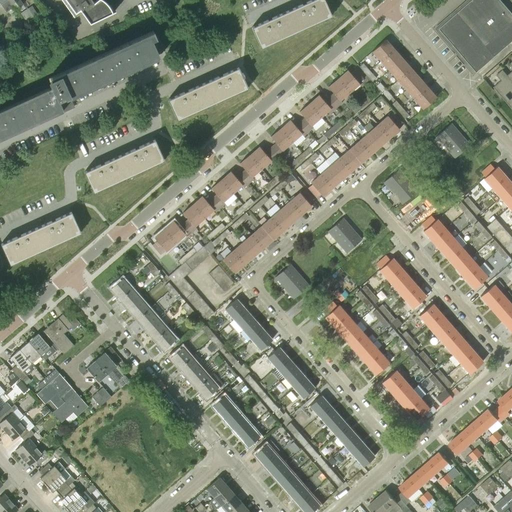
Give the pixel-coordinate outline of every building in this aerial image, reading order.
[(13,7),(8,0),(0,0),(0,2),(7,12),(13,7)] [(20,0),(8,0),(13,7),(14,7),(16,10),(24,4),(20,0)] [(60,0),(71,14),(79,9),(89,23),(112,12),(111,10),(110,7),(109,5),(107,4),(106,2),(103,0),(60,0)] [(287,11),(297,31),(331,15),(324,0),(311,0),(307,2),(306,1),(304,2),(302,3),(302,4),(287,11)] [(511,22),(511,13),(500,0),(472,0),(440,28),(468,61),(511,22)] [(28,20),(37,14),(32,6),(24,11),(23,13),(28,20)] [(297,31),(287,11),(272,18),(272,17),(269,18),(268,19),(268,20),(252,27),(261,47),(297,31)] [(511,22),(468,61),(477,72),(511,41),(511,22)] [(0,113),(0,135),(69,105),(72,103),(69,95),(158,54),(152,39),(156,37),(154,33),(150,35),(50,80),(54,89),(0,113)] [(381,61),(394,49),(386,39),(372,51),(381,61)] [(394,49),(381,61),(389,70),(403,59),(394,49)] [(403,59),(389,70),(398,80),(411,68),(403,59)] [(366,74),(370,70),(363,63),(359,67),(366,74)] [(203,83),(213,103),(248,87),(243,77),(244,76),(243,73),(241,74),(238,67),(223,74),(222,73),(220,74),(218,75),(219,76),(203,83)] [(411,68),(398,80),(406,90),(420,78),(411,68)] [(338,79),(350,92),(359,84),(359,83),(363,79),(355,69),(351,73),(348,70),(338,79)] [(370,70),(366,74),(373,81),(377,77),(370,70)] [(493,90),(501,99),(502,98),(501,98),(502,97),(511,108),(511,107),(511,80),(508,75),(503,70),(497,75),(501,80),(494,87),(495,88),(493,90)] [(420,78),(406,90),(414,99),(428,87),(420,78)] [(329,97),(337,107),(342,102),(340,100),(350,92),(338,79),(328,87),(334,93),(329,97)] [(383,93),(387,89),(380,82),(376,86),(383,93)] [(213,103),(203,83),(188,90),(187,89),(185,90),(183,91),(184,92),(168,99),(178,119),(213,103)] [(428,87),(414,99),(423,109),(436,97),(428,87)] [(393,97),(387,89),(383,93),(389,101),(393,97)] [(309,103),(321,117),(330,109),(332,111),(337,107),(329,97),(324,101),(319,95),(309,103)] [(360,103),(364,107),(371,100),(367,96),(360,103)] [(399,111),(402,108),(396,101),(392,104),(399,111)] [(366,109),(369,113),(377,106),(374,102),(366,109)] [(300,122),(309,132),(313,127),(312,125),(321,117),(309,103),(299,112),(305,118),(300,122)] [(364,107),(360,103),(352,110),(356,114),(364,107)] [(409,116),(402,108),(399,111),(405,119),(409,116)] [(369,113),(366,109),(358,115),(361,119),(369,113)] [(388,116),(378,124),(390,138),(400,129),(397,127),(402,123),(394,113),(389,117),(388,116)] [(346,126),(350,129),(357,123),(354,119),(346,126)] [(280,128),(292,142),(302,134),(303,136),(309,132),(300,122),(296,126),(290,120),(280,128)] [(331,128),(335,132),(342,125),(339,121),(331,128)] [(445,147),(460,134),(451,123),(436,137),(445,147)] [(390,138),(378,124),(369,133),(380,146),(390,138)] [(350,129),(346,126),(339,132),(343,136),(350,129)] [(271,148),(279,157),(285,152),(283,150),(292,142),(280,128),(271,137),(276,143),(271,148)] [(335,132),(331,128),(324,134),(327,138),(335,132)] [(380,146),(369,133),(359,141),(371,154),(380,146)] [(460,134),(445,147),(455,158),(470,145),(460,134)] [(327,142),(330,146),(337,139),(334,136),(327,142)] [(119,156),(128,176),(164,160),(154,140),(139,147),(138,146),(134,148),(135,149),(119,156)] [(371,154),(359,141),(350,149),(361,163),(371,154)] [(330,146),(327,142),(319,149),(322,152),(330,146)] [(250,155),(261,168),(271,160),(273,162),(279,157),(271,148),(265,153),(259,146),(250,155)] [(302,153),(306,157),(313,150),(310,146),(302,153)] [(361,163),(350,149),(340,158),(352,171),(361,163)] [(306,157),(302,153),(295,160),(299,164),(306,157)] [(308,159),(311,163),(318,156),(315,153),(308,159)] [(241,173),(249,183),(254,179),(252,177),(261,168),(250,155),(240,163),(245,170),(241,173)] [(128,176),(119,156),(104,163),(104,162),(99,164),(100,165),(85,172),(94,192),(128,176)] [(352,171),(340,158),(330,166),(342,179),(352,171)] [(311,163),(308,159),(300,166),(304,169),(311,163)] [(506,176),(497,166),(495,169),(491,164),(481,172),(485,177),(484,178),(492,188),(506,176)] [(342,179),(330,166),(321,174),(332,188),(342,179)] [(393,193),(408,180),(399,169),(384,182),(393,193)] [(221,180),(233,193),(242,185),(244,187),(249,183),(241,173),(236,177),(231,171),(221,180)] [(279,173),(271,180),(275,184),(283,177),(279,173)] [(278,185),(281,189),(288,183),(296,179),(291,173),(278,185)] [(332,188),(321,174),(311,183),(312,184),(308,188),(316,197),(321,194),(323,196),(332,188)] [(511,183),(506,176),(492,188),(500,197),(511,187),(511,183)] [(212,198),(220,208),(225,204),(223,201),(233,193),(221,180),(211,188),(217,194),(212,198)] [(275,184),(271,180),(264,186),(268,190),(275,184)] [(408,180),(393,193),(403,204),(418,190),(408,180)] [(281,189),(278,185),(269,192),(273,196),(281,189)] [(511,187),(500,197),(509,207),(511,204),(511,187)] [(290,201),(302,214),(312,206),(309,203),(314,200),(306,190),(301,194),(300,193),(290,201)] [(192,204),(204,218),(214,210),(216,212),(220,208),(212,198),(208,202),(202,196),(192,204)] [(258,202),(261,206),(269,199),(265,196),(258,202)] [(470,207),(474,204),(467,196),(464,199),(470,207)] [(243,205),(247,209),(254,202),(250,198),(243,205)] [(302,214),(290,201),(281,209),(292,223),(302,214)] [(254,212),(261,206),(258,202),(251,209),(254,212)] [(464,213),(468,209),(461,202),(457,205),(464,213)] [(184,223),(192,233),(197,228),(195,226),(204,218),(192,204),(183,213),(188,219),(184,223)] [(474,204),(470,207),(477,215),(481,212),(474,204)] [(247,209),(243,205),(236,211),(239,215),(247,209)] [(292,223),(281,209),(271,218),(283,231),(292,223)] [(468,209),(464,213),(471,220),(469,221),(471,223),(476,219),(468,209)] [(36,228),(45,248),(80,232),(71,212),(55,219),(55,218),(51,220),(51,221),(36,228)] [(238,219),(242,223),(249,216),(246,213),(238,219)] [(426,229),(423,231),(432,241),(445,229),(437,219),(435,220),(431,216),(422,224),(426,229)] [(283,231),(271,218),(261,226),(273,240),(283,231)] [(328,231),(337,242),(352,228),(343,218),(328,231)] [(242,223),(238,219),(231,226),(234,229),(242,223)] [(487,226),(493,234),(502,226),(496,219),(487,226)] [(192,233),(184,223),(179,227),(173,221),(164,229),(176,243),(185,235),(187,237),(192,233)] [(475,225),(481,232),(485,229),(478,221),(475,225)] [(214,229),(218,233),(225,227),(222,223),(214,229)] [(273,240),(261,226),(252,234),(264,248),(273,240)] [(502,226),(493,234),(502,243),(511,236),(502,226)] [(45,248),(36,228),(21,235),(20,234),(16,236),(17,237),(1,244),(10,264),(45,248)] [(352,228),(337,242),(347,253),(362,239),(352,228)] [(176,243),(164,229),(154,237),(157,241),(152,245),(161,254),(165,250),(166,251),(176,243)] [(218,233),(214,229),(207,236),(210,240),(218,233)] [(227,229),(220,235),(223,239),(230,233),(227,229)] [(440,250),(454,238),(445,229),(432,241),(440,250)] [(485,229),(481,232),(488,240),(492,236),(485,229)] [(264,248),(252,234),(242,243),(254,256),(264,248)] [(223,239),(220,235),(212,242),(211,241),(204,247),(210,254),(215,250),(214,248),(223,239)] [(511,237),(511,236),(502,243),(510,253),(511,251),(511,237)] [(448,260),(462,248),(454,238),(440,250),(448,260)] [(491,243),(498,251),(501,247),(495,240),(491,243)] [(254,256),(242,243),(233,251),(244,265),(254,256)] [(198,250),(206,258),(210,254),(204,247),(203,246),(198,250)] [(193,247),(186,254),(189,258),(194,254),(197,251),(193,247)] [(501,247),(498,251),(504,258),(508,255),(501,247)] [(457,269),(471,258),(462,248),(448,260),(457,269)] [(194,254),(201,262),(206,258),(198,250),(197,251),(194,254)] [(244,265),(233,251),(223,260),(235,273),(244,265)] [(189,258),(186,254),(178,261),(182,264),(185,262),(189,258)] [(189,258),(197,266),(201,262),(194,254),(189,258)] [(379,270),(387,280),(401,268),(393,258),(390,260),(386,256),(376,264),(381,268),(379,270)] [(185,262),(192,270),(197,266),(189,258),(185,262)] [(465,279),(479,267),(471,258),(457,269),(465,279)] [(151,271),(155,267),(151,262),(146,265),(151,271)] [(188,274),(192,270),(185,262),(182,264),(180,265),(188,274)] [(284,288),(300,275),(290,264),(275,277),(284,288)] [(188,274),(180,265),(168,277),(174,284),(182,276),(184,278),(188,274)] [(213,278),(222,270),(219,265),(209,273),(213,278)] [(155,267),(151,271),(155,276),(160,272),(155,267)] [(479,267),(465,279),(474,289),(487,277),(479,267)] [(401,268),(387,280),(396,289),(409,277),(401,268)] [(217,282),(226,274),(222,270),(213,278),(217,282)] [(220,287),(230,278),(226,274),(217,282),(220,287)] [(300,275),(284,288),(294,299),(309,285),(300,275)] [(179,289),(187,282),(184,278),(182,276),(174,284),(179,289)] [(409,277),(396,289),(404,299),(418,287),(409,277)] [(120,299),(131,289),(122,278),(111,288),(120,299)] [(230,278),(220,287),(224,291),(234,283),(230,278)] [(165,286),(169,291),(173,287),(169,282),(165,286)] [(183,294),(191,286),(187,282),(179,289),(183,294)] [(489,306),(502,294),(494,284),(480,296),(489,306)] [(362,289),(369,296),(373,292),(366,285),(362,289)] [(186,298),(195,291),(191,286),(183,294),(186,298)] [(173,287),(169,291),(173,296),(178,292),(173,287)] [(418,287),(404,299),(412,308),(426,296),(418,287)] [(131,289),(120,299),(129,309),(140,299),(131,289)] [(363,301),(367,298),(360,290),(356,294),(363,301)] [(190,302),(199,295),(195,291),(186,298),(190,302)] [(373,292),(369,296),(375,303),(379,300),(373,292)] [(497,316),(511,304),(502,294),(489,306),(497,316)] [(194,307),(202,299),(199,295),(190,302),(194,307)] [(367,298),(363,301),(369,309),(373,305),(367,298)] [(140,299),(129,309),(138,319),(149,309),(140,299)] [(206,304),(202,299),(194,307),(198,311),(206,304)] [(234,319),(245,309),(236,299),(225,309),(234,319)] [(421,301),(412,308),(415,312),(424,304),(421,301)] [(182,306),(187,312),(191,308),(187,302),(182,306)] [(347,315),(338,305),(337,306),(333,302),(323,310),(327,315),(325,317),(333,326),(347,315)] [(201,315),(210,308),(206,304),(198,311),(201,315)] [(379,308),(385,315),(389,312),(383,304),(379,308)] [(427,325),(441,313),(433,304),(419,316),(427,325)] [(505,325),(511,319),(511,305),(511,304),(497,316),(505,325)] [(191,308),(187,312),(191,317),(196,313),(191,308)] [(214,312),(210,308),(201,315),(205,320),(214,312)] [(149,309),(138,319),(146,329),(158,319),(149,309)] [(245,309),(234,319),(243,329),(254,319),(245,309)] [(373,313),(379,320),(383,317),(377,310),(373,313)] [(389,312),(385,315),(392,322),(396,319),(389,312)] [(441,313),(427,325),(436,335),(449,323),(441,313)] [(44,331),(45,332),(55,343),(64,354),(74,345),(63,333),(70,327),(72,329),(80,323),(75,318),(70,323),(63,314),(44,331)] [(342,336),(355,324),(347,315),(333,326),(342,336)] [(383,317),(379,320),(386,328),(390,324),(383,317)] [(158,319),(146,329),(155,339),(167,329),(158,319)] [(254,319),(243,329),(252,340),(263,329),(254,319)] [(449,323),(436,335),(444,345),(458,333),(449,323)] [(350,346),(364,334),(355,324),(342,336),(350,346)] [(203,330),(207,335),(211,331),(207,326),(203,330)] [(167,329),(155,339),(164,349),(176,339),(167,329)] [(263,329),(252,340),(261,350),(272,340),(263,329)] [(389,332),(396,341),(400,337),(393,329),(389,332)] [(211,331),(207,335),(211,340),(216,336),(211,331)] [(402,334),(408,342),(412,339),(405,331),(402,334)] [(55,343),(45,332),(41,336),(38,333),(28,341),(40,355),(55,343)] [(458,333),(444,345),(453,354),(466,342),(458,333)] [(359,355),(372,343),(364,334),(350,346),(359,355)] [(216,336),(211,340),(216,345),(220,341),(216,336)] [(402,347),(406,343),(400,337),(396,341),(402,347)] [(412,339),(408,342),(415,350),(419,346),(412,339)] [(40,355),(28,341),(19,349),(31,363),(40,355)] [(220,341),(216,345),(220,350),(224,346),(220,341)] [(466,342),(453,354),(461,364),(475,352),(466,342)] [(212,343),(207,347),(211,352),(217,348),(212,343)] [(367,365),(380,353),(372,343),(359,355),(367,365)] [(224,346),(220,350),(224,355),(228,351),(224,346)] [(170,357),(180,367),(191,357),(182,347),(170,357)] [(276,367),(288,357),(279,347),(267,357),(276,367)] [(410,357),(414,353),(408,347),(404,350),(410,357)] [(31,363),(19,349),(10,357),(17,365),(12,369),(21,380),(26,376),(22,371),(31,363)] [(228,351),(224,355),(229,360),(233,356),(228,351)] [(425,361),(429,358),(422,351),(419,354),(425,361)] [(95,360),(107,374),(120,389),(130,381),(125,375),(120,379),(112,370),(117,366),(105,352),(95,360)] [(475,352),(461,364),(469,374),(483,362),(475,352)] [(389,363),(380,353),(367,365),(376,374),(389,363)] [(233,356),(229,360),(233,365),(237,362),(233,356)] [(413,359),(420,366),(423,363),(417,356),(413,359)] [(191,357),(180,367),(188,377),(200,367),(191,357)] [(288,357),(276,367),(285,378),(297,368),(288,357)] [(436,365),(429,358),(425,361),(432,369),(436,365)] [(107,374),(95,360),(86,368),(98,382),(107,374)] [(237,362),(233,365),(237,370),(242,367),(237,362)] [(423,363),(420,366),(426,374),(430,371),(423,363)] [(200,367),(188,377),(197,387),(209,377),(200,367)] [(297,368),(285,378),(294,388),(306,378),(297,368)] [(48,384),(60,374),(55,369),(44,379),(48,384)] [(390,392),(404,380),(396,370),(382,382),(390,392)] [(435,373),(442,380),(446,377),(439,370),(435,373)] [(14,373),(7,377),(11,383),(18,380),(14,373)] [(60,374),(48,384),(36,394),(45,404),(57,394),(64,403),(76,392),(60,374)] [(249,384),(253,380),(249,375),(244,379),(249,384)] [(436,386),(440,383),(433,375),(429,378),(436,386)] [(26,384),(31,381),(27,376),(22,379),(26,384)] [(209,377),(197,387),(206,398),(218,388),(209,377)] [(446,377),(442,380),(448,388),(452,385),(446,377)] [(306,378),(294,388),(303,398),(315,388),(306,378)] [(16,384),(19,388),(24,384),(20,380),(16,384)] [(253,389),(257,385),(253,380),(249,384),(253,389)] [(399,401),(412,389),(404,380),(390,392),(399,401)] [(440,383),(436,386),(442,393),(446,390),(440,383)] [(257,394),(262,390),(257,385),(253,389),(257,394)] [(97,392),(106,402),(111,397),(103,387),(97,392)] [(407,411),(421,399),(412,389),(399,401),(407,411)] [(262,398),(266,395),(262,390),(257,394),(262,398)] [(76,392),(64,403),(53,413),(61,423),(73,412),(77,416),(88,407),(76,392)] [(106,402),(97,392),(92,397),(96,402),(94,405),(97,409),(100,406),(106,402)] [(496,408),(505,418),(510,414),(507,411),(511,406),(511,396),(508,392),(498,401),(501,404),(496,408)] [(266,404),(270,400),(266,395),(262,398),(266,404)] [(222,416),(233,406),(224,396),(212,406),(222,416)] [(318,416),(330,406),(321,396),(310,406),(318,416)] [(421,399),(407,411),(416,421),(429,409),(421,399)] [(270,409),(275,405),(270,400),(266,404),(270,409)] [(0,405),(0,410),(1,409),(4,413),(5,412),(11,406),(7,402),(2,407),(0,405)] [(0,422),(0,424),(6,432),(19,420),(17,418),(12,412),(18,407),(14,403),(11,406),(5,412),(8,416),(0,422)] [(275,413),(279,410),(275,405),(270,409),(275,413)] [(45,406),(41,410),(46,416),(50,412),(45,406)] [(233,406),(222,416),(230,426),(242,416),(233,406)] [(330,406),(318,416),(327,426),(339,416),(330,406)] [(479,417),(488,428),(498,419),(500,422),(505,418),(496,408),(491,412),(489,409),(479,417)] [(283,415),(279,410),(275,413),(279,418),(283,415)] [(242,416),(230,426),(239,436),(251,426),(242,416)] [(339,416),(327,426),(336,436),(348,426),(339,416)] [(469,426),(478,436),(488,428),(479,417),(469,426)] [(269,426),(273,422),(269,418),(265,422),(269,426)] [(19,420),(6,432),(13,440),(19,434),(22,437),(29,431),(19,420)] [(286,426),(290,432),(295,428),(290,423),(286,426)] [(251,426),(239,436),(248,446),(260,436),(251,426)] [(348,426),(336,436),(345,446),(357,436),(348,426)] [(459,435),(468,445),(478,436),(469,426),(459,435)] [(60,436),(65,432),(61,427),(56,431),(60,436)] [(295,428),(290,432),(295,437),(300,433),(295,428)] [(31,429),(29,431),(22,437),(25,441),(15,450),(22,458),(36,446),(29,438),(35,433),(31,429)] [(493,434),(499,440),(502,436),(497,430),(493,434)] [(300,433),(295,437),(299,442),(304,438),(300,433)] [(499,440),(493,434),(489,437),(495,443),(499,440)] [(468,445),(459,435),(449,444),(458,454),(468,445)] [(357,436),(345,446),(354,456),(366,446),(357,436)] [(304,438),(299,442),(304,447),(308,443),(304,438)] [(308,443),(304,447),(308,452),(313,448),(308,443)] [(264,465),(275,454),(266,444),(255,454),(264,465)] [(36,446),(22,458),(29,466),(36,460),(39,464),(49,455),(44,449),(41,452),(36,446)] [(366,446),(354,456),(363,467),(375,456),(366,446)] [(313,448),(308,452),(313,457),(317,453),(313,448)] [(476,448),(472,452),(477,457),(482,453),(476,448)] [(430,461),(438,471),(448,462),(440,452),(430,461)] [(477,457),(472,452),(464,459),(468,463),(473,459),(474,460),(477,457)] [(317,453),(313,457),(317,462),(321,458),(317,453)] [(275,454),(264,465),(272,475),(284,464),(275,454)] [(321,458),(317,462),(321,467),(326,463),(321,458)] [(505,481),(509,478),(505,473),(511,466),(511,462),(510,460),(501,468),(504,471),(500,474),(505,481)] [(46,485),(60,472),(65,468),(59,461),(52,467),(48,463),(39,471),(43,475),(40,478),(46,485)] [(420,469),(428,479),(438,471),(430,461),(420,469)] [(326,463),(321,467),(326,472),(330,468),(326,463)] [(284,464),(272,475),(281,485),(293,474),(284,464)] [(330,468),(326,472),(330,477),(334,473),(330,468)] [(409,478),(418,488),(428,479),(420,469),(409,478)] [(60,472),(46,485),(53,492),(55,490),(59,494),(72,482),(75,479),(71,475),(67,479),(60,472)] [(334,473),(330,477),(334,482),(338,478),(334,473)] [(448,473),(444,477),(450,483),(454,480),(448,473)] [(293,474),(281,485),(290,495),(301,484),(293,474)] [(214,497),(227,486),(220,477),(206,489),(214,497)] [(450,483),(444,477),(440,480),(446,487),(450,483)] [(480,486),(485,490),(494,482),(490,477),(480,486)] [(338,478),(334,482),(339,487),(343,483),(338,478)] [(398,495),(406,505),(411,501),(408,497),(418,488),(409,478),(399,487),(403,491),(398,495)] [(74,488),(76,486),(72,482),(59,494),(63,498),(60,500),(66,507),(80,495),(74,488)] [(494,482),(485,490),(489,495),(498,487),(494,482)] [(301,484),(290,495),(299,505),(310,494),(301,484)] [(221,505),(234,494),(227,486),(214,497),(221,505)] [(377,498),(389,511),(396,511),(401,508),(404,511),(402,511),(412,511),(406,505),(398,495),(394,499),(387,490),(377,498)] [(85,491),(80,495),(66,507),(70,511),(83,511),(93,504),(95,502),(85,491)] [(428,491),(424,494),(429,500),(433,496),(428,491)] [(0,511),(11,501),(4,493),(0,497),(0,511)] [(226,511),(229,511),(241,502),(234,494),(221,505),(226,511)] [(310,494),(299,505),(305,511),(311,511),(319,505),(310,494)] [(425,503),(429,500),(424,494),(420,498),(425,503)] [(459,511),(464,509),(473,500),(469,495),(455,508),(457,511),(459,511)] [(387,511),(389,511),(377,498),(368,506),(373,511),(387,511)] [(511,511),(511,507),(504,498),(494,506),(498,511),(501,511),(502,511),(501,511),(511,511)] [(473,500),(464,509),(467,511),(469,511),(478,505),(473,500)] [(15,511),(18,509),(11,501),(0,511),(15,511)] [(246,511),(248,510),(241,502),(229,511),(246,511)]
